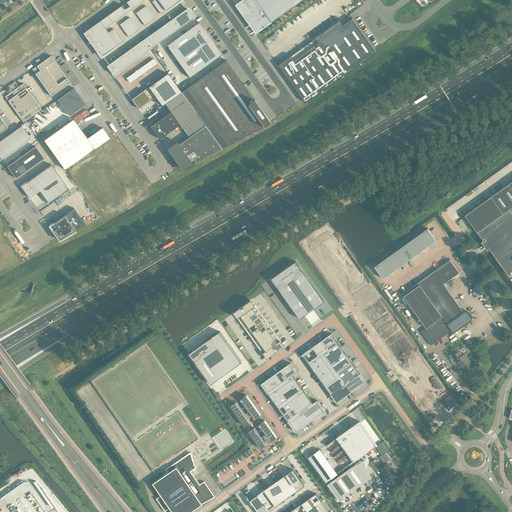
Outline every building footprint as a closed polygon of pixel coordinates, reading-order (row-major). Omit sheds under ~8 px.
[(130,0),(128,0),(126,2),(129,6),(131,9),(135,7),(130,0)] [(163,0),(160,2),(160,3),(162,5),(164,8),(166,10),(180,0),(163,0)] [(242,0),(236,5),(256,33),(272,22),(302,0),(242,0)] [(122,5),(118,7),(124,15),(127,12),(125,9),(122,5)] [(118,7),(115,10),(120,17),(124,15),(118,7)] [(187,9),(179,14),(186,23),(190,20),(195,16),(192,12),(190,13),(187,9)] [(115,10),(111,13),(116,20),(120,17),(115,10)] [(111,13),(107,15),(113,23),(116,20),(111,13)] [(179,14),(175,18),(181,26),(186,23),(179,14)] [(107,15),(104,18),(109,25),(113,23),(107,15)] [(104,18),(100,20),(105,28),(109,25),(104,18)] [(175,18),(171,21),(177,29),(181,26),(175,18)] [(292,55),(279,65),(306,102),(376,52),(352,18),(343,25),(341,21),(340,20),(339,21),(337,23),(316,38),(319,42),(295,59),(292,55)] [(100,20),(83,32),(87,37),(88,36),(91,39),(106,29),(105,28),(100,20)] [(171,21),(166,24),(172,33),(177,29),(171,21)] [(199,22),(166,45),(190,78),(222,54),(199,22)] [(166,24),(162,27),(168,36),(172,33),(166,24)] [(162,27),(157,30),(163,39),(168,36),(162,27)] [(106,29),(91,39),(93,43),(92,44),(95,49),(112,37),(110,35),(108,32),(106,29)] [(157,30),(153,34),(159,42),(163,39),(157,30)] [(153,34),(148,37),(154,45),(159,42),(153,34)] [(112,37),(95,49),(98,53),(100,52),(102,56),(117,45),(116,42),(114,40),(112,37)] [(148,37),(144,40),(150,49),(150,48),(154,45),(148,37)] [(144,40),(139,43),(145,52),(149,49),(150,49),(144,40)] [(139,43),(135,46),(141,55),(145,52),(139,43)] [(135,46),(130,50),(136,58),(141,55),(135,46)] [(130,50),(126,53),(132,61),(136,58),(130,50)] [(126,53),(121,56),(127,65),(132,61),(126,53)] [(51,56),(32,69),(35,74),(54,60),(54,59),(51,56)] [(121,56),(117,59),(123,68),(127,65),(121,56)] [(139,69),(126,78),(129,83),(142,74),(145,72),(157,63),(154,58),(141,67),(139,69)] [(117,59),(109,65),(112,69),(110,70),(114,74),(123,68),(117,59)] [(54,60),(35,74),(38,78),(57,65),(54,60)] [(226,60),(188,87),(229,145),(263,126),(270,121),(268,118),(226,60)] [(57,65),(38,78),(42,83),(61,69),(57,65)] [(160,70),(156,73),(159,79),(167,73),(163,66),(159,69),(160,70)] [(61,69),(42,83),(45,87),(64,73),(61,69)] [(64,73),(45,87),(48,91),(67,78),(64,73)] [(167,74),(131,99),(138,109),(155,96),(162,105),(165,103),(181,92),(168,73),(167,74)] [(67,78),(48,91),(51,96),(70,82),(67,78)] [(20,85),(14,90),(17,94),(26,88),(23,83),(20,85)] [(26,88),(17,94),(20,99),(29,92),(26,88)] [(74,88),(57,99),(69,116),(85,104),(82,101),(83,100),(74,88)] [(9,93),(5,96),(8,101),(17,94),(14,90),(9,93)] [(29,92),(20,99),(23,103),(32,96),(29,92)] [(181,92),(165,103),(171,111),(180,124),(184,122),(193,134),(205,125),(196,113),(181,92)] [(17,94),(8,101),(11,105),(20,99),(17,94)] [(32,96),(23,103),(26,107),(35,101),(32,96)] [(20,99),(11,105),(14,109),(23,103),(20,99)] [(35,101),(26,107),(29,111),(38,105),(35,101)] [(23,103),(14,109),(17,113),(26,107),(23,103)] [(38,105),(29,111),(32,116),(41,109),(38,105)] [(26,107),(17,113),(20,118),(29,111),(26,107)] [(29,111),(20,118),(23,122),(32,116),(29,111)] [(171,112),(150,126),(160,139),(180,125),(171,112)] [(73,118),(44,140),(65,169),(109,138),(109,137),(105,133),(106,133),(106,132),(105,133),(102,128),(87,138),(73,119),(73,118)] [(21,126),(0,140),(0,156),(2,159),(31,138),(22,125),(21,126)] [(196,162),(222,149),(205,125),(193,134),(179,144),(177,141),(167,149),(182,170),(193,164),(191,161),(193,159),(196,162)] [(16,178),(44,158),(35,146),(7,166),(16,178)] [(51,164),(21,185),(30,198),(40,191),(49,203),(69,189),(51,164)] [(474,209),(465,215),(475,229),(477,232),(509,209),(511,207),(511,181),(508,184),(499,190),(491,197),(482,203),(474,209)] [(54,222),(49,225),(57,236),(60,240),(86,225),(74,208),(65,215),(54,222)] [(511,213),(509,209),(477,232),(508,274),(511,271),(511,213)] [(428,228),(374,266),(383,279),(436,240),(428,228)] [(334,233),(316,246),(350,294),(368,281),(334,233)] [(287,266),(271,278),(275,285),(276,285),(300,319),(324,301),(300,267),(296,261),(287,267),(287,266)] [(464,312),(444,284),(459,272),(452,261),(419,284),(452,330),(453,332),(470,320),(471,319),(471,318),(472,317),(472,316),(471,315),(471,314),(470,313),(469,312),(468,312),(467,311),(466,311),(465,311),(465,312),(464,312)] [(431,345),(452,330),(419,284),(404,296),(426,327),(421,331),(431,345)] [(380,298),(362,311),(397,359),(415,346),(380,298)] [(251,299),(242,305),(244,308),(246,311),(255,305),(253,302),(251,299)] [(242,305),(233,312),(235,315),(237,317),(246,311),(244,308),(242,305)] [(255,305),(246,311),(249,316),(258,309),(255,305)] [(258,309),(249,316),(250,317),(253,320),(261,314),(258,309)] [(246,311),(237,317),(242,323),(250,317),(249,316),(246,311)] [(261,314),(253,320),(255,323),(256,324),(265,318),(261,314)] [(250,317),(242,323),(246,329),(255,323),(253,320),(250,317)] [(265,318),(256,324),(259,329),(268,323),(265,318)] [(255,323),(246,329),(250,335),(259,329),(256,324),(255,323)] [(268,323),(259,329),(262,333),(271,327),(268,323)] [(271,327),(262,333),(263,335),(265,338),(274,331),(271,327)] [(259,329),(250,335),(254,341),(263,335),(262,333),(259,329)] [(220,331),(189,353),(211,384),(242,362),(220,331)] [(274,331),(265,338),(267,341),(268,342),(277,336),(274,331)] [(316,344),(302,354),(337,402),(351,392),(354,390),(366,381),(331,333),(320,342),(316,344)] [(263,335),(254,341),(258,347),(267,341),(265,338),(263,335)] [(277,336),(268,342),(272,347),(280,340),(277,336)] [(280,340),(272,347),(276,352),(284,346),(280,340)] [(267,341),(258,347),(263,353),(272,347),(268,342),(267,341)] [(272,347),(263,353),(267,359),(276,352),(272,347)] [(464,353),(462,355),(458,349),(449,356),(452,360),(454,359),(456,362),(458,361),(462,366),(469,361),(464,353)] [(290,363),(261,384),(295,432),(325,411),(317,400),(313,403),(293,375),(297,372),(290,363)] [(432,370),(406,389),(421,410),(447,392),(432,370)] [(245,396),(241,399),(255,419),(260,415),(245,396)] [(236,402),(232,406),(246,426),(251,422),(236,402)] [(365,418),(341,434),(358,458),(382,442),(365,418)] [(263,420),(258,423),(265,433),(263,435),(268,442),(275,437),(263,420)] [(254,426),(249,430),(262,447),(267,443),(254,426)] [(319,450),(307,458),(325,482),(336,474),(319,450)] [(156,498),(164,511),(169,508),(171,511),(189,511),(201,504),(214,497),(214,496),(204,481),(199,484),(190,471),(195,468),(190,452),(165,469),(167,472),(158,479),(152,483),(160,495),(156,498)] [(360,461),(327,484),(339,500),(372,477),(360,461)] [(386,461),(379,467),(387,477),(394,472),(386,461)] [(292,469),(250,500),(258,511),(266,511),(304,485),(292,469)] [(315,493),(288,511),(304,511),(320,501),(315,493)]
